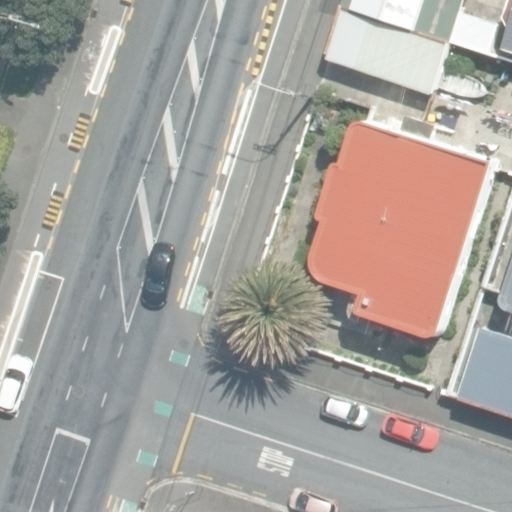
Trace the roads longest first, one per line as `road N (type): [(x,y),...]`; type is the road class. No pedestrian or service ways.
road 1 (residential): [(80,374),(499,511)]
road 2 (secondary): [(201,0),(80,374)]
road 3 (secondary): [(80,374),(34,511)]
